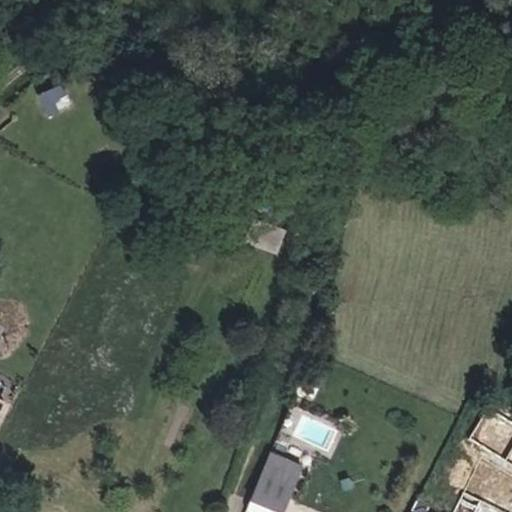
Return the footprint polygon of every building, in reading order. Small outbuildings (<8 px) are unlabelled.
[(73,81),(47,91),(54,109),(80,99),(73,81)] [(262,223),(270,204),(249,195),(241,214),(262,223)] [(511,421),(491,409),(484,421),(511,437),(511,421)] [(482,420),(470,440),(511,466),(511,437),(484,421),(482,420)] [(270,452),(251,499),(282,511),(302,466),(270,452)] [(281,511),(282,511),(251,499),(247,508),(256,511),(281,511)]
